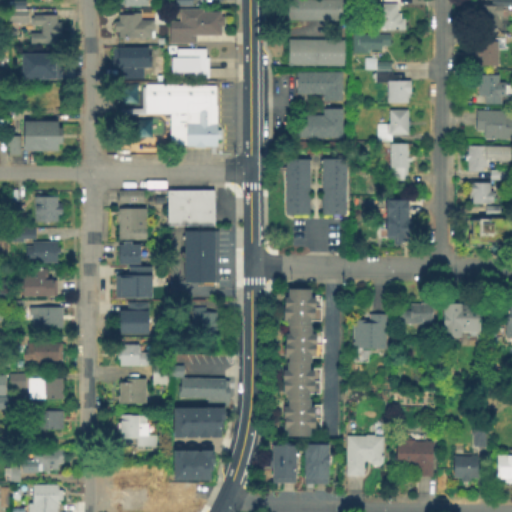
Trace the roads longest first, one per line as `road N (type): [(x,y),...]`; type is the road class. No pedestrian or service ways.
road 1 (tertiary): [(247,171),(247,398),(240,444),(213,511)]
road 2 (residential): [(511,510),(247,504),(221,496)]
road 3 (residential): [(440,0),(442,267)]
road 4 (residential): [(247,171),(0,172)]
road 5 (residential): [(85,0),(88,172)]
road 6 (tertiary): [(245,0),(247,171)]
road 7 (residential): [(391,266),(247,264)]
road 8 (residential): [(89,333),(90,470)]
road 9 (residential): [(511,268),(391,266)]
